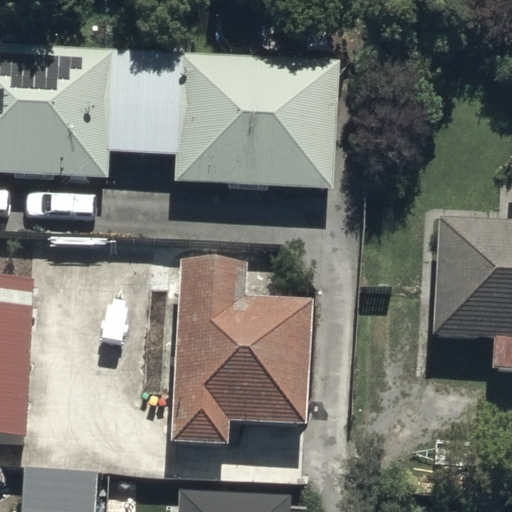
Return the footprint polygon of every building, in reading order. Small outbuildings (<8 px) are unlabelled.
[(332,63),(0,43),(0,192),(326,209),(332,63)] [(511,175),(510,175),(509,232),(433,230),(430,349),(489,351),(488,382),(511,382),(511,175)] [(246,273),(174,271),(170,455),(224,456),(225,433),(304,435),(307,312),(245,311),(246,273)] [(149,417),(67,416),(65,480),(147,482),(149,417)] [(19,511),(90,511),(91,482),(21,480),(19,511)] [(288,511),(289,508),(180,502),(179,511),(288,511)]
